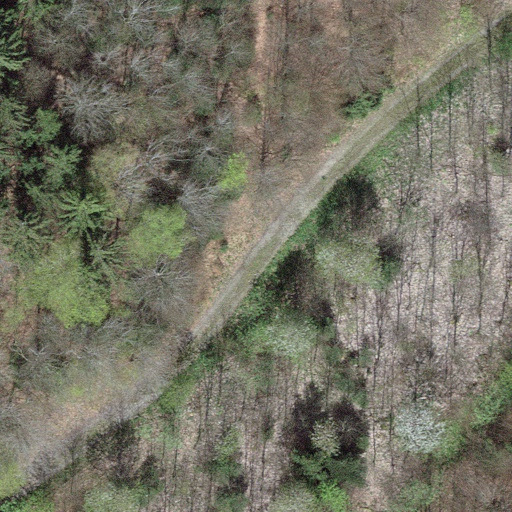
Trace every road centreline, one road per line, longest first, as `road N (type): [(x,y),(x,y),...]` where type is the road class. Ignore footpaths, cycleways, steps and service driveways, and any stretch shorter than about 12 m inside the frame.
road 1 (track): [(0,502),(141,413),(188,369),(339,168),(511,19)]
road 2 (track): [(402,511),(511,372)]
